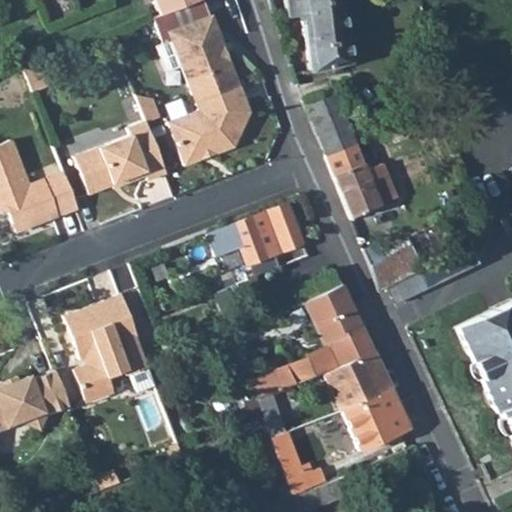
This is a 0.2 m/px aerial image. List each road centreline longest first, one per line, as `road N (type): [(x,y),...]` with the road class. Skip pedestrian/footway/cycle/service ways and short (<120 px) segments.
road 1 (residential): [(470,511),(306,170)]
road 2 (residential): [(0,284),(306,170)]
road 3 (residential): [(306,170),(252,0)]
